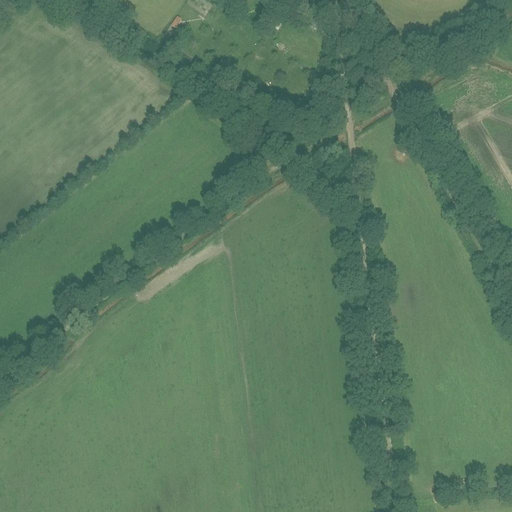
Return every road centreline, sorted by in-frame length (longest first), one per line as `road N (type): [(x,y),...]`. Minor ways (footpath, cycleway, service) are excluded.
road 1 (track): [(0,383),(296,154)]
road 2 (track): [(359,203),(398,511)]
road 3 (track): [(73,0),(296,154)]
road 4 (track): [(511,302),(392,95)]
road 5 (track): [(335,0),(359,203)]
